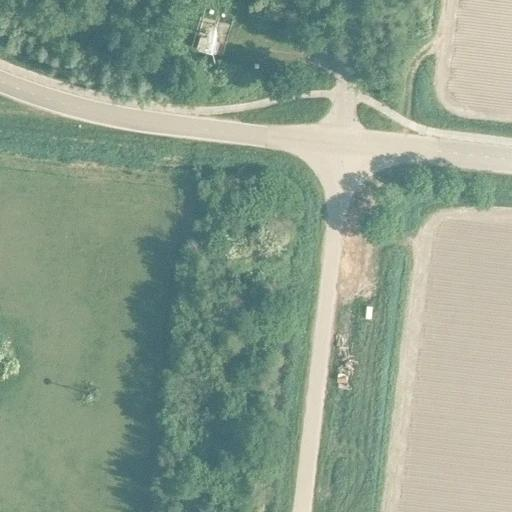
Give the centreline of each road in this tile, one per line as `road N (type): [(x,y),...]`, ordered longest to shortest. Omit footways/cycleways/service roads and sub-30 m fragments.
road 1 (unclassified): [(307,511),(350,154)]
road 2 (unclassified): [(0,88),(154,132),(350,154)]
road 3 (unclassified): [(511,173),(350,154)]
